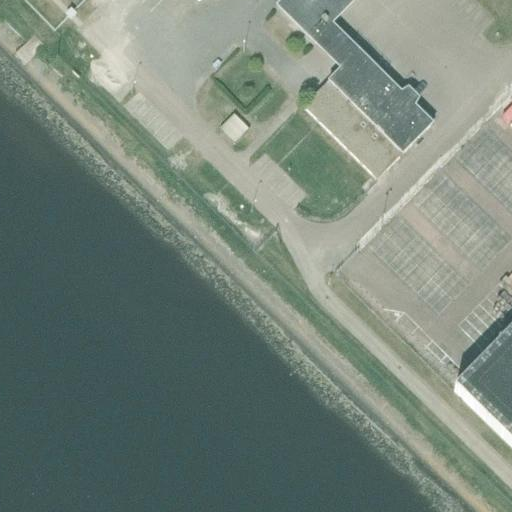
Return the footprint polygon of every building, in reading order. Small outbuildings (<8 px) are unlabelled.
[(286,0),(277,10),(315,47),(333,29),(334,28),(333,28),(332,28),(329,26),(325,21),(346,0),(286,0)] [(332,29),(333,28),(360,0),(346,0),(325,21),(332,29)] [(359,54),(333,29),(315,47),(341,72),(342,71),(359,54)] [(44,48),(34,38),(32,40),(13,59),(23,69),(36,56),(44,48)] [(302,111),(302,112),(303,112),(376,183),(375,183),(376,184),(416,144),(422,138),(432,127),(417,112),(401,96),(375,70),(359,54),(342,71),(341,72),(329,84),(309,104),(302,111)] [(407,92),(401,96),(415,110),(418,103),(407,92)] [(219,132),(234,147),(248,133),(241,125),(233,118),(219,132)] [(511,333),(456,391),(454,393),(511,449),(511,333)]
